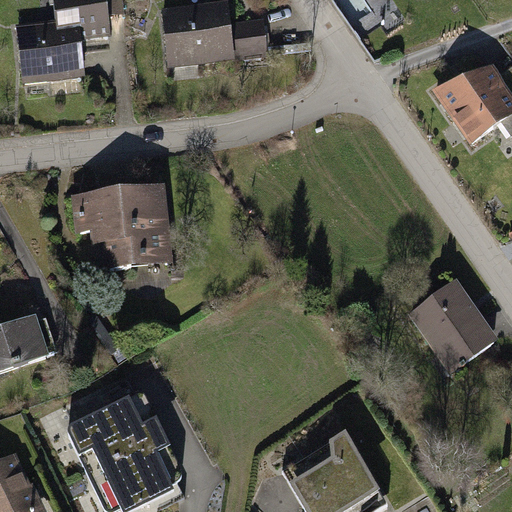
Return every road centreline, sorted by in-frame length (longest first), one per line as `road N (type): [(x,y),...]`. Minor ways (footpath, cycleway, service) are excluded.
road 1 (residential): [(358,81),(257,130),(0,160)]
road 2 (residential): [(511,298),(358,81)]
road 3 (track): [(358,81),(511,27)]
